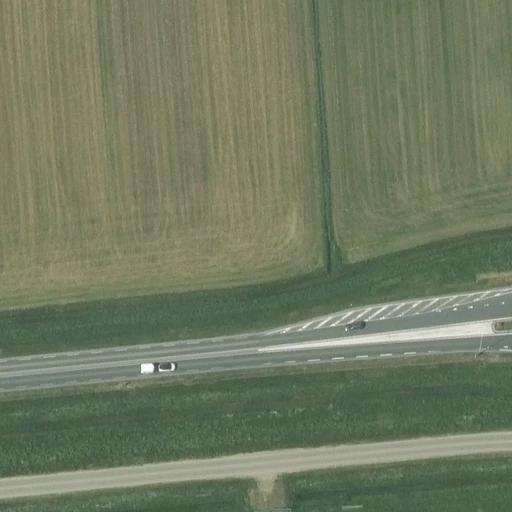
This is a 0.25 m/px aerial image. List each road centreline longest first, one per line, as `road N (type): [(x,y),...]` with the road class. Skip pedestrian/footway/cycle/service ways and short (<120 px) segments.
road 1 (unclassified): [(0,488),(511,442)]
road 2 (primary): [(511,311),(195,357)]
road 3 (primary): [(195,357),(511,340)]
road 4 (primary): [(195,357),(0,376)]
